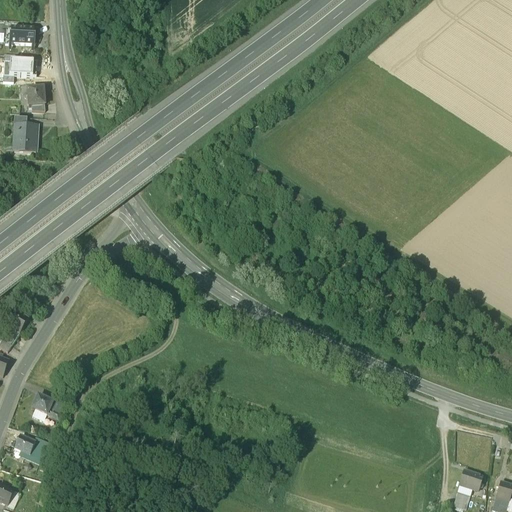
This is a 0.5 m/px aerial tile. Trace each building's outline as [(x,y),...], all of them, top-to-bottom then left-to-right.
[(34,32),(11,31),(10,47),(33,48),(34,32)] [(14,78),(36,80),(37,65),(16,63),(4,63),(3,78),(14,78)] [(43,92),(27,93),(28,110),(31,110),(44,109),(43,94),(43,92)] [(27,122),(14,121),(13,128),(26,129),(27,122)] [(26,129),(13,128),(13,129),(18,129),(18,141),(15,141),(14,156),(35,157),(37,130),(26,129)] [(17,316),(14,314),(9,321),(6,319),(2,326),(5,328),(9,331),(19,336),(28,322),(22,318),(17,316)] [(19,336),(9,331),(6,336),(15,342),(19,336)] [(15,342),(6,336),(2,343),(11,348),(15,342)] [(11,348),(2,343),(0,345),(0,350),(7,355),(11,348)] [(67,401),(54,395),(51,404),(63,409),(67,401)] [(51,404),(37,398),(31,410),(34,412),(46,417),(51,404)] [(51,404),(46,417),(57,422),(63,409),(51,404)] [(46,417),(34,412),(31,419),(43,424),(46,417)] [(34,445),(19,438),(13,451),(29,458),(34,445)] [(42,449),(34,445),(29,458),(37,462),(37,461),(41,463),(43,456),(40,455),(42,449)] [(81,458),(71,455),(70,461),(80,464),(81,458)] [(482,479),(463,472),(458,487),(475,492),(475,491),(478,492),(482,479)] [(511,487),(500,484),(500,485),(497,485),(496,489),(498,489),(495,500),(493,509),(500,511),(500,508),(507,510),(509,501),(511,502),(511,487)] [(13,494),(0,488),(0,505),(3,507),(6,509),(13,494)] [(470,497),(457,493),(453,508),(465,511),(470,497)]
